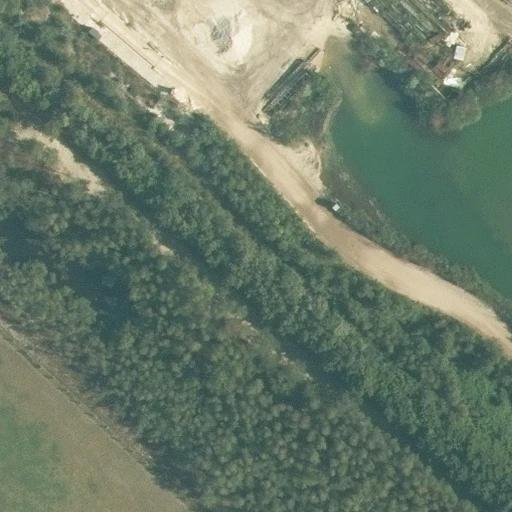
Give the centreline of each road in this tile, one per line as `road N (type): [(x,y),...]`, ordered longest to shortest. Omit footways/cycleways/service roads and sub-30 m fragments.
road 1 (track): [(456,300),(427,317),(394,320),(340,291),(140,124)]
road 2 (track): [(511,346),(473,309),(335,231),(252,138)]
